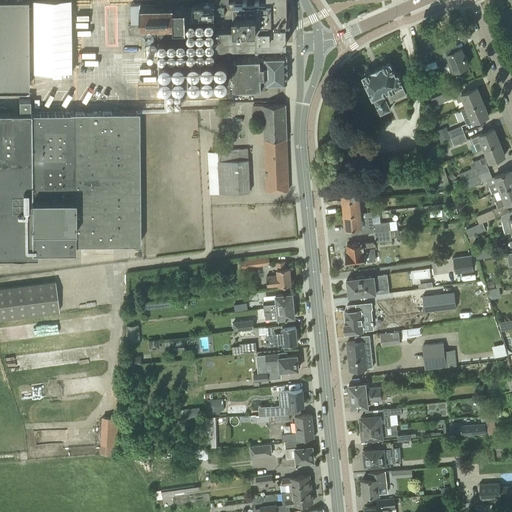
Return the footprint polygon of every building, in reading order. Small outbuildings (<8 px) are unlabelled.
[(27,39),(26,0),(0,0),(0,87),(28,87),(28,55),(27,39)] [(30,0),(32,39),(27,39),(28,55),(32,55),(32,72),(73,71),(71,0),(30,0)] [(157,0),(157,3),(140,3),(141,24),(158,24),(159,83),(231,82),(230,54),(227,54),(227,45),(286,43),(286,25),(287,25),(286,0),(157,0)] [(450,43),(434,50),(438,59),(439,63),(445,60),(447,65),(449,64),(452,71),(459,69),(468,65),(461,47),(458,49),(453,51),(450,43)] [(287,83),(286,56),(232,58),(233,88),(269,87),(268,83),(287,83)] [(406,93),(401,83),(402,83),(398,73),(396,74),(390,62),(370,71),(369,70),(365,72),(365,74),(363,75),(380,113),(390,108),(388,103),(392,101),(391,100),(406,93)] [(477,87),(468,91),(462,93),(459,87),(430,98),(432,106),(437,104),(455,97),(458,102),(464,100),(467,107),(483,101),(477,87)] [(74,243),(139,243),(138,111),(30,112),(29,99),(18,99),(19,112),(0,112),(0,256),(37,256),(37,251),(74,250),(74,243)] [(483,101),(467,107),(461,110),(466,124),(472,121),(479,119),(488,115),(483,101)] [(288,190),(285,104),(263,105),(263,116),(253,116),(253,124),(264,123),(266,190),(288,190)] [(461,125),(448,131),(451,138),(464,132),(461,125)] [(471,138),(473,143),(474,143),(477,151),(484,148),(499,142),(494,128),(485,132),(479,134),(479,135),(471,138)] [(467,140),(464,132),(451,138),(454,145),(467,140)] [(489,169),(486,162),(490,161),(496,159),(505,155),(499,142),(484,148),(487,155),(479,159),(482,164),(459,173),(462,181),(489,169)] [(217,150),(217,151),(208,152),(210,194),(219,193),(250,191),(247,148),(217,150)] [(406,166),(396,167),(396,173),(395,173),(395,180),(407,178),(406,166)] [(511,173),(510,169),(501,173),(492,177),(489,169),(462,181),(465,188),(486,179),(489,186),(492,193),(500,190),(511,185),(511,173)] [(359,198),(358,191),(366,190),(366,189),(373,188),(373,183),(342,186),(342,185),(341,185),(342,200),(359,198)] [(511,201),(511,185),(500,190),(503,197),(495,201),(497,207),(511,201)] [(361,198),(359,198),(342,200),(344,214),(360,213),(359,205),(361,205),(361,198)] [(495,217),(492,209),(476,216),(479,223),(482,222),(495,217)] [(376,216),(376,211),(368,211),(368,212),(360,213),(344,214),(345,229),(346,229),(346,228),(361,227),(372,223),(371,217),(376,216)] [(506,219),(502,220),(505,233),(511,231),(511,213),(505,215),(506,219)] [(390,229),(389,221),(372,223),(373,231),(374,231),(390,229)] [(482,222),(479,223),(466,229),(469,236),(485,229),(482,222)] [(391,240),(391,238),(405,236),(404,228),(398,229),(398,228),(390,230),(390,229),(374,231),(375,240),(347,243),(348,253),(345,254),(346,263),(365,260),(364,248),(376,247),(375,242),(391,240)] [(476,259),(494,256),(492,248),(475,251),(476,259)] [(473,270),(471,254),(453,256),(455,272),(473,270)] [(257,258),(241,260),(242,268),(258,265),(270,263),(269,256),(257,258)] [(285,261),(276,262),(277,274),(266,275),(267,286),(281,284),(281,285),(291,284),(289,267),(286,268),(285,261)] [(347,281),(345,281),(346,288),(348,288),(349,296),(350,296),(358,294),(358,296),(374,294),(373,292),(374,292),(375,292),(375,286),(379,285),(378,277),(373,277),(373,275),(372,275),(348,279),(348,278),(347,278),(347,281)] [(55,280),(0,287),(0,318),(59,311),(55,280)] [(454,291),(422,295),(424,311),(456,307),(454,291)] [(293,305),(292,293),(275,295),(276,300),(263,301),(264,308),(293,305)] [(373,308),(373,302),(347,304),(348,311),(345,311),(346,323),(344,323),(345,332),(363,330),(361,310),(373,308)] [(249,303),(236,304),(237,311),(250,310),(249,303)] [(294,317),(293,305),(264,308),(265,315),(277,313),(278,318),(294,317)] [(253,319),(233,322),(234,330),(254,327),(253,319)] [(510,320),(498,322),(501,331),(511,329),(510,320)] [(9,339),(36,336),(35,325),(8,329),(9,339)] [(140,341),(138,325),(126,326),(125,343),(140,341)] [(296,327),(295,326),(282,328),(282,325),(266,327),(266,333),(274,332),(275,344),(283,344),(297,343),(296,334),(298,333),(297,328),(296,327)] [(401,330),(403,341),(414,339),(412,328),(401,330)] [(400,343),(398,331),(380,334),(382,346),(400,343)] [(355,341),(346,342),(349,370),(367,368),(372,367),(370,341),(369,335),(360,336),(355,336),(355,341)] [(197,350),(207,350),(207,337),(197,338),(197,350)] [(443,342),(422,345),(425,369),(446,367),(443,342)] [(246,353),(245,345),(232,346),(233,354),(246,353)] [(276,353),(265,354),(266,364),(271,363),(272,371),(280,370),(288,370),(298,368),(298,366),(300,366),(299,361),(298,361),(297,359),(297,355),(295,355),(287,356),(286,352),(276,353)] [(195,364),(195,372),(208,372),(207,363),(195,364)] [(267,372),(253,373),(254,381),(268,379),(267,372)] [(386,392),(386,386),(366,388),(365,382),(349,384),(350,396),(386,392)] [(281,405),(268,406),(268,414),(289,413),(288,406),(291,406),(294,406),(304,405),(302,389),(292,390),(279,391),(281,405)] [(368,406),(367,401),(387,399),(386,392),(350,396),(351,408),(368,406)] [(210,398),(211,413),(226,413),(226,397),(210,398)] [(389,425),(388,414),(401,413),(401,407),(388,408),(379,409),(379,415),(361,417),(361,420),(359,421),(360,428),(388,425),(389,425)] [(268,414),(256,414),(256,420),(257,421),(269,421),(269,422),(289,421),(289,413),(268,414)] [(314,437),(311,414),(295,415),(296,432),(281,434),(282,441),(314,437)] [(100,453),(117,454),(119,417),(102,417),(100,453)] [(484,424),(454,427),(455,435),(485,432),(484,424)] [(389,436),(388,425),(360,428),(360,435),(362,435),(363,439),(389,436)] [(307,446),(306,440),(285,442),(286,449),(289,449),(290,458),(282,458),(282,465),(306,463),(306,460),(314,460),(312,445),(307,446)] [(272,454),(271,443),(260,444),(261,455),(272,454)] [(391,457),(390,448),(362,451),(363,459),(365,459),(366,465),(390,463),(389,457),(391,457)] [(196,450),(187,450),(188,459),(196,458),(196,450)] [(369,479),(361,479),(363,495),(373,494),(387,493),(385,470),(379,471),(369,472),(369,479)] [(272,474),(256,476),(257,484),(273,482),(272,474)] [(311,489),(309,475),(283,478),(283,485),(286,484),(287,492),(311,489)] [(500,482),(479,484),(480,499),(501,498),(500,494),(511,493),(511,485),(500,486),(500,482)] [(199,485),(156,491),(157,499),(162,499),(162,496),(200,490),(199,485)] [(313,502),(311,489),(287,492),(281,493),(283,505),(276,506),(276,505),(260,507),(260,511),(284,511),(289,511),(288,506),(313,502)] [(364,511),(388,511),(389,510),(389,509),(395,508),(394,498),(380,499),(381,505),(374,506),(364,507),(364,511)]
